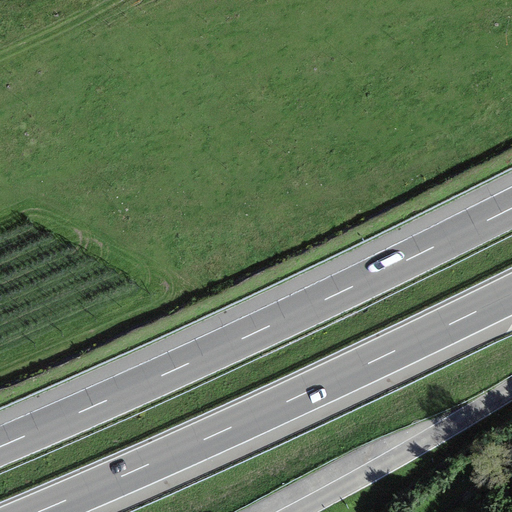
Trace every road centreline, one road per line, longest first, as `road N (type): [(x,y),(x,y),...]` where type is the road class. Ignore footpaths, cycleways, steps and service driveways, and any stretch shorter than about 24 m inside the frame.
road 1 (motorway): [(511,208),(0,447)]
road 2 (motorway): [(42,511),(511,294)]
